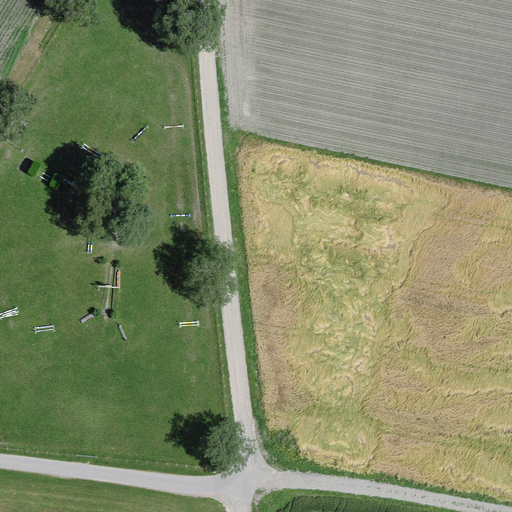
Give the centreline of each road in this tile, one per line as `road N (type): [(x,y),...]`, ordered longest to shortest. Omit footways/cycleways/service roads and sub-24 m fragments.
road 1 (track): [(0,459),(215,486),(309,480),(503,511)]
road 2 (track): [(257,481),(209,50),(214,0)]
